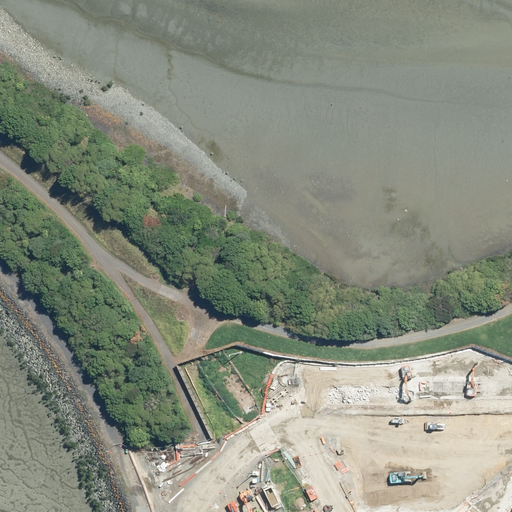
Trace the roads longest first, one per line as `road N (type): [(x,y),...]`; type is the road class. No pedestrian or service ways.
road 1 (track): [(0,269),(50,322),(92,387),(137,511)]
road 2 (track): [(208,310),(110,261),(0,156)]
